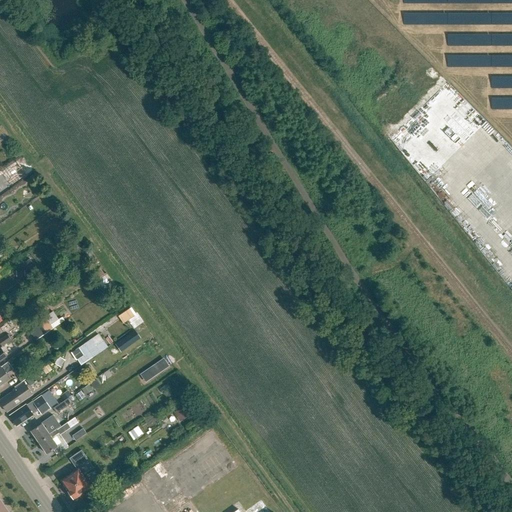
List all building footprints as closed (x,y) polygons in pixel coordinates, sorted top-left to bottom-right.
[(80,251),(90,267),(97,262),(87,246),(80,251)] [(36,268),(29,258),(24,262),(32,271),(36,268)] [(103,273),(98,266),(88,273),(93,281),(106,273),(105,272),(103,273)] [(91,283),(96,290),(107,282),(103,275),(91,283)] [(125,318),(132,328),(138,324),(139,325),(143,322),(142,321),(135,311),(134,312),(131,308),(121,315),(124,319),(125,318)] [(31,326),(39,337),(63,320),(60,316),(57,319),(52,311),(44,316),(44,317),(31,326)] [(115,345),(121,352),(140,338),(135,331),(115,345)] [(75,359),(79,365),(107,347),(97,333),(69,353),(74,360),(75,359)] [(0,340),(0,344),(2,347),(11,341),(8,336),(0,340)] [(54,364),(59,367),(64,360),(58,356),(54,364)] [(149,369),(154,376),(168,366),(163,359),(149,369)] [(0,367),(0,386),(10,379),(7,375),(13,370),(8,363),(2,367),(1,367),(0,367)] [(99,377),(103,383),(114,375),(111,369),(99,377)] [(25,371),(17,377),(21,382),(29,377),(25,371)] [(13,391),(0,400),(0,402),(7,412),(21,402),(21,401),(31,394),(24,383),(13,390),(13,391)] [(89,385),(82,390),(85,395),(93,390),(89,385)] [(61,396),(64,400),(71,396),(68,391),(61,396)] [(76,395),(80,401),(85,398),(81,392),(76,395)] [(42,396),(33,402),(36,406),(36,407),(41,415),(50,409),(42,396)] [(69,398),(53,409),(57,414),(73,403),(69,398)] [(32,401),(10,417),(16,426),(32,415),(30,412),(36,407),(36,406),(33,402),(32,401)] [(188,416),(182,407),(173,413),(179,422),(188,416)] [(42,424),(31,432),(39,443),(58,430),(57,429),(49,434),(45,427),(52,422),(50,418),(42,424)] [(75,418),(67,423),(68,423),(71,428),(78,423),(75,418)] [(58,430),(39,443),(47,454),(58,446),(52,439),(59,434),(61,435),(71,428),(68,423),(58,430)] [(128,433),(133,440),(143,433),(138,426),(128,433)] [(83,429),(72,436),(76,442),(87,435),(83,429)] [(67,494),(70,498),(72,498),(74,500),(90,488),(82,477),(93,468),(81,451),(70,459),(77,470),(62,481),(69,491),(68,491),(68,492),(67,494)] [(132,485),(115,495),(119,503),(136,492),(132,485)] [(90,511),(104,511),(112,508),(106,498),(88,508),(90,511)]
